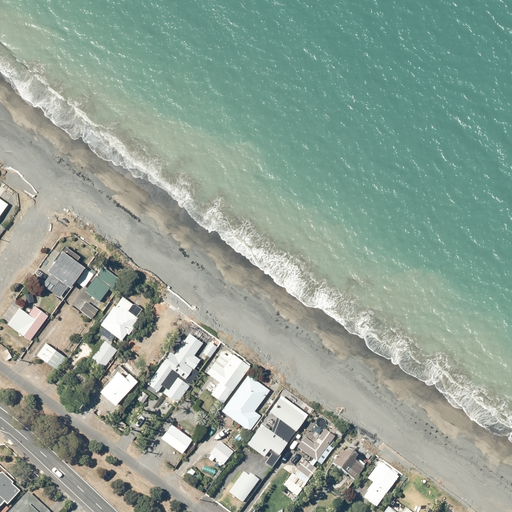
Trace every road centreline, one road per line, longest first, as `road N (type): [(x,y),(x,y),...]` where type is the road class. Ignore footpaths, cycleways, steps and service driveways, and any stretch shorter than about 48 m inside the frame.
road 1 (residential): [(201,511),(0,366)]
road 2 (secondary): [(0,417),(105,511)]
